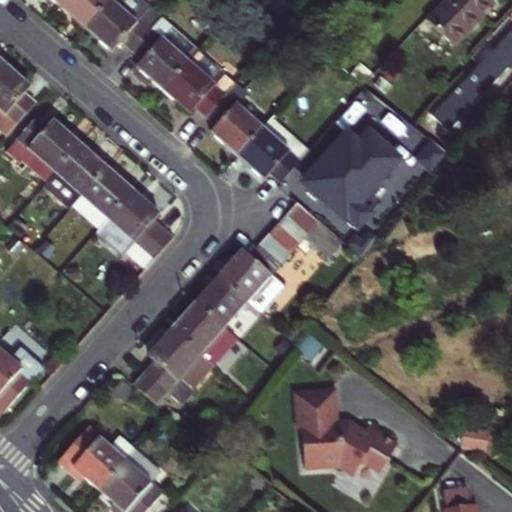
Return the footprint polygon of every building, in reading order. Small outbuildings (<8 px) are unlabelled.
[(48,0),(66,15),(79,0),(48,0)] [(106,0),(79,0),(66,15),(93,39),(119,10),(106,0)] [(498,11),(486,0),(456,0),(430,28),(458,53),(498,11)] [(127,1),(119,10),(93,39),(119,62),(127,53),(139,63),(158,41),(146,30),(153,23),(127,1)] [(158,41),(165,34),(153,23),(146,30),(158,41)] [(158,41),(139,63),(149,72),(143,78),(169,100),(194,72),(158,41)] [(511,82),(511,69),(494,52),(453,92),(480,117),(511,82)] [(194,72),(232,105),(244,92),(205,59),(194,72)] [(0,88),(13,74),(0,62),(0,88)] [(232,105),(194,72),(169,100),(196,124),(201,117),(213,127),(232,105)] [(33,104),(39,97),(13,74),(0,88),(0,128),(18,143),(44,113),(33,104)] [(217,142),(244,165),(269,137),(245,116),(256,103),(244,92),(232,105),(213,127),(222,135),(217,142)] [(278,126),(269,137),(293,158),(306,169),(316,159),(278,126)] [(45,127),(25,150),(37,161),(62,183),(87,154),(62,132),(56,137),(45,127)] [(272,182),(293,158),(269,137),(244,165),(269,187),(272,182)] [(357,148),(346,139),(302,190),(345,227),(347,224),(358,234),(368,222),(366,220),(373,213),(373,205),(368,201),(399,165),(366,137),(357,148)] [(89,206),(113,178),(87,154),(62,183),(89,206)] [(293,158),(272,182),(285,193),(306,169),(293,158)] [(37,161),(30,170),(55,192),(62,183),(37,161)] [(115,230),(140,201),(113,178),(89,206),(100,216),(92,225),(107,238),(115,230)] [(62,183),(55,192),(81,215),(89,206),(62,183)] [(134,263),(154,280),(182,249),(161,231),(167,225),(140,201),(115,230),(142,254),(134,263)] [(92,225),(100,216),(89,206),(81,215),(92,225)] [(317,239),(325,229),(305,211),(296,221),(317,239)] [(307,250),(317,239),(296,221),(285,233),(307,250)] [(134,263),(142,254),(115,230),(107,238),(134,263)] [(277,242),(298,260),(307,250),(285,233),(277,242)] [(289,270),(298,260),(277,242),(268,253),(289,270)] [(252,259),(228,286),(255,309),(289,270),(268,253),(258,264),(252,259)] [(228,286),(205,313),(231,336),(255,309),(228,286)] [(231,336),(205,313),(181,339),(208,363),(231,336)] [(164,370),(155,380),(176,399),(208,363),(181,339),(158,366),(164,370)] [(4,355),(0,359),(0,408),(13,420),(52,376),(30,356),(19,368),(4,355)] [(165,411),(176,399),(155,380),(145,392),(165,411)] [(292,395),(302,475),(337,471),(353,481),(362,467),(380,474),(398,443),(338,415),(335,390),(292,395)] [(488,438),(464,434),(462,451),(486,455),(488,438)] [(95,484),(110,497),(134,470),(124,461),(97,436),(68,469),(91,489),(95,484)] [(141,463),(131,453),(124,461),(134,470),(141,463)] [(152,472),(141,463),(134,470),(145,479),(152,472)] [(110,497),(124,510),(121,511),(161,511),(170,503),(145,479),(134,470),(110,497)] [(467,494),(443,495),(444,511),(476,511),(477,508),(468,508),(467,494)]
